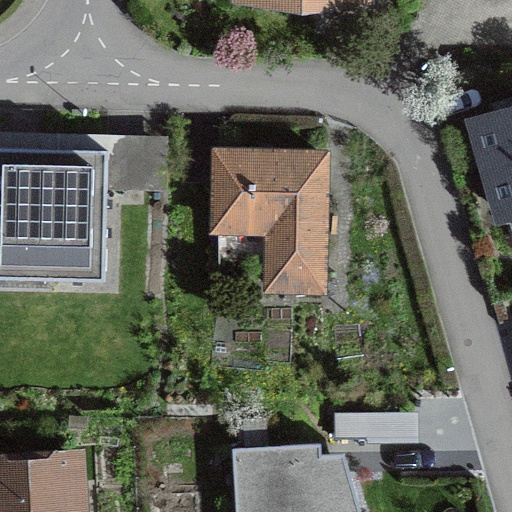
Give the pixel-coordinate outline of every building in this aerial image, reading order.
[(281,0),(282,2),(290,9),(306,9),(315,9),(322,2),(322,0),(281,0)] [(511,109),(478,119),(494,176),(511,239),(511,109)] [(0,162),(42,165),(54,165),(55,148),(108,149),(108,133),(0,130),(0,162)] [(108,133),(108,149),(107,189),(166,190),(168,135),(108,133)] [(104,280),(107,189),(108,149),(55,148),(54,165),(42,165),(0,162),(0,259),(51,261),(51,279),(104,280)] [(269,286),(320,287),(324,154),(273,153),(217,152),(215,227),(270,228),(269,286)] [(356,410),(359,434),(422,426),(419,402),(356,410)] [(322,511),(322,507),(319,444),(234,449),(237,511),(322,511)] [(72,506),(71,490),(76,485),(74,458),(0,462),(0,511),(77,511),(72,506)]
